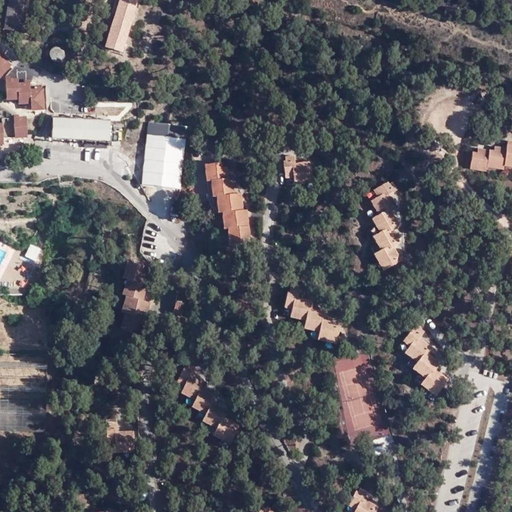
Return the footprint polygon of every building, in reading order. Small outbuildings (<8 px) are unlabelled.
[(13,0),(0,0),(0,16),(10,18),(13,0)] [(121,0),(104,0),(94,32),(109,37),(121,0)] [(0,64),(9,56),(3,51),(6,48),(0,43),(0,64)] [(29,100),(43,100),(42,78),(39,78),(39,76),(34,75),(34,79),(28,78),(28,69),(23,69),(23,72),(16,72),(16,68),(9,68),(9,66),(2,66),(3,91),(16,91),(16,94),(29,95),(29,100)] [(0,136),(1,136),(1,128),(25,128),(25,106),(17,106),(17,104),(11,104),(11,107),(0,107),(0,136)] [(52,127),(92,129),(92,127),(108,128),(108,111),(59,109),(59,112),(52,111),(52,127)] [(511,128),(505,127),(504,135),(501,152),(511,152),(511,128)] [(501,152),(504,135),(491,134),(490,137),(486,136),(484,154),(501,154),(501,152)] [(484,154),(486,136),(474,135),(474,138),(469,138),(467,155),(483,157),(484,154)] [(288,164),(289,172),(309,169),(305,147),(291,149),(290,142),(280,143),(281,147),(277,147),(280,165),(288,164)] [(223,153),(202,155),(204,171),(209,171),(210,186),(214,186),(216,202),(220,202),(221,218),(225,218),(226,235),(246,233),(244,205),(241,205),(239,189),(234,189),(234,184),(230,184),(229,174),(225,174),(223,153)] [(395,175),(390,166),(386,168),(384,166),(369,175),(374,182),(366,187),(374,200),(367,204),(376,218),(369,222),(377,236),(370,240),(380,257),(399,245),(391,232),(398,227),(390,214),(397,210),(389,196),(395,192),(387,179),(395,175)] [(140,261),(141,256),(125,251),(121,268),(124,269),(120,284),(123,286),(118,301),(123,303),(118,319),(134,324),(135,319),(140,320),(147,292),(140,290),(143,278),(140,277),(144,263),(140,261)] [(315,326),(334,331),(338,309),(324,305),(325,298),(309,294),(311,287),(295,284),(297,276),(289,273),(289,277),(285,277),(281,294),(289,296),(287,305),(302,308),(301,315),(316,319),(315,326)] [(179,304),(183,285),(174,284),(170,302),(179,304)] [(423,317),(415,311),(413,315),(411,314),(401,327),(407,332),(403,338),(415,348),(410,354),(424,365),(420,371),(434,382),(448,364),(435,354),(439,348),(427,339),(431,332),(419,323),(423,317)] [(45,343),(0,342),(0,420),(44,419),(45,343)] [(189,363),(191,356),(181,352),(180,355),(178,354),(171,372),(178,374),(176,381),(190,387),(187,394),(202,400),(199,408),(214,414),(212,421),(230,429),(237,409),(223,403),(225,396),(211,389),(214,381),(199,376),(202,368),(189,363)] [(116,413),(106,412),(106,418),(104,418),(105,434),(113,434),(114,441),(133,441),(132,420),(116,420),(116,413)] [(364,511),(386,511),(390,505),(376,498),(379,491),(366,484),(369,477),(359,473),(358,476),(356,475),(349,491),(355,494),(352,502),(366,509),(364,511)] [(275,511),(270,505),(275,500),(269,494),(265,498),(263,496),(251,508),(255,511),(275,511)] [(112,504),(111,499),(94,501),(95,511),(117,511),(116,504),(112,504)]
